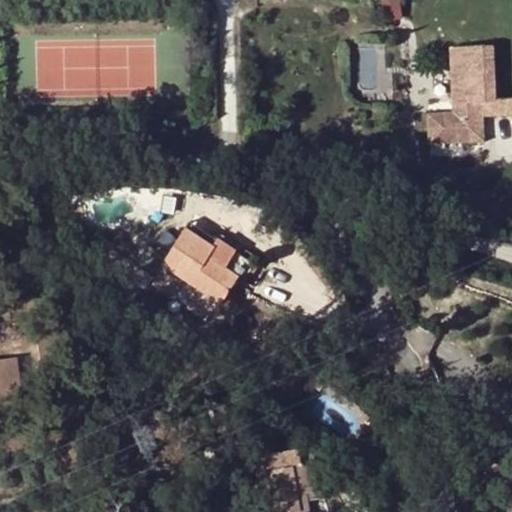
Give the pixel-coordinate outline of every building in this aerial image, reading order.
[(492,45),(449,47),(452,113),(427,114),(429,142),(482,140),(481,115),(511,114),(511,98),(494,100),(492,45)] [(177,112),(176,112),(176,126),(188,126),(187,112),(177,112)] [(185,229),(198,236),(202,230),(190,222),(185,229)] [(198,236),(185,229),(181,235),(212,252),(219,241),(202,230),(198,236)] [(222,303),(239,277),(208,258),(212,252),(181,235),(162,264),(222,303)] [(243,270),(249,260),(219,241),(212,252),(243,270)] [(208,258),(239,277),(243,270),(212,252),(208,258)] [(68,332),(37,336),(42,371),(73,368),(68,332)] [(0,400),(21,397),(15,359),(0,361),(0,400)] [(73,368),(42,371),(44,387),(75,383),(73,368)] [(324,385),(320,382),(315,388),(319,391),(324,385)] [(377,437),(370,430),(355,448),(363,454),(377,437)] [(300,466),(297,453),(262,458),(265,473),(255,475),(262,511),(308,511),(305,494),(315,493),(309,465),(300,466)]
